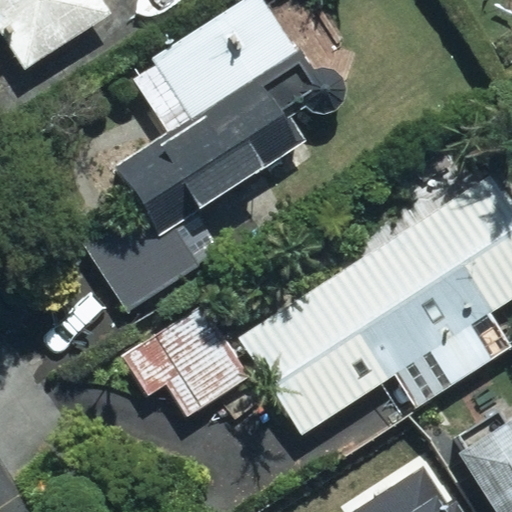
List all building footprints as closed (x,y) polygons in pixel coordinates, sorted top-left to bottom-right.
[(105,22),(90,0),(0,0),(0,51),(19,79),(105,22)] [(287,60),(247,1),(125,83),(165,142),(139,159),(152,179),(118,202),(132,223),(86,255),(128,317),(219,256),(198,224),(258,183),(251,174),(290,147),(282,136),(340,97),(323,71),(313,78),(297,54),(287,60)] [(371,255),(234,339),(297,442),(388,386),(407,417),(510,353),(490,320),(511,306),(511,214),(483,167),(363,241),(371,255)] [(243,385),(192,309),(111,363),(143,412),(166,397),(184,424),(243,385)] [(511,511),(511,423),(447,466),(452,475),(394,511),(511,511)]
